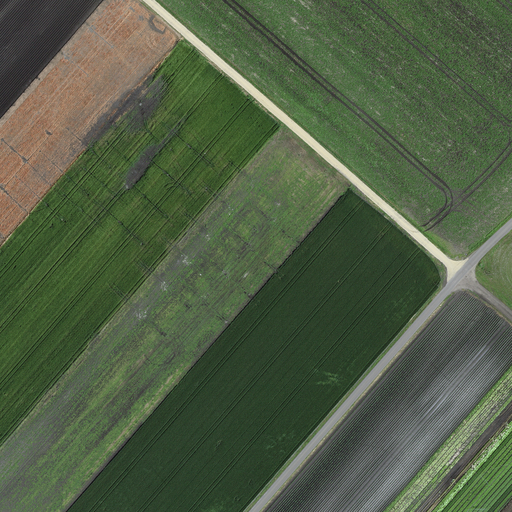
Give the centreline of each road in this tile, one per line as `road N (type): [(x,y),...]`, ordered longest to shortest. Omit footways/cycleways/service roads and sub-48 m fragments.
road 1 (track): [(151,0),(511,315)]
road 2 (track): [(511,225),(252,511)]
